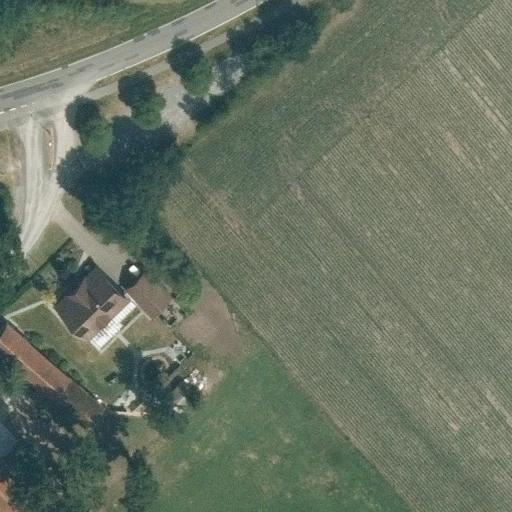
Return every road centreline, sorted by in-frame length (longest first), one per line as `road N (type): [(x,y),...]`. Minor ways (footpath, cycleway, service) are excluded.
road 1 (tertiary): [(242,0),(43,90)]
road 2 (unclassified): [(43,90),(49,160),(36,219),(0,270)]
